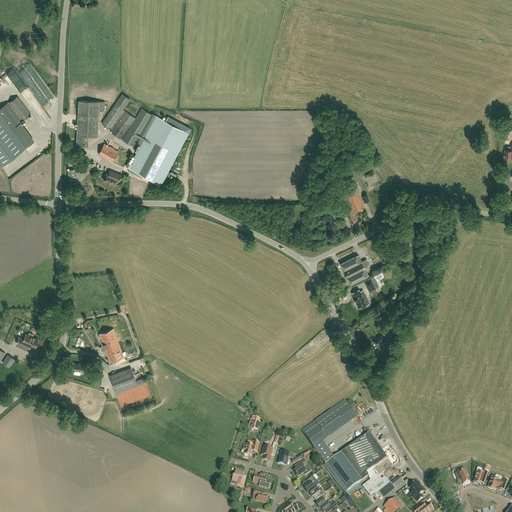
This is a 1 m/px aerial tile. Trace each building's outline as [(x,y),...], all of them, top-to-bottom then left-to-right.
[(130,99),(122,93),(102,123),(112,130),(111,132),(120,139),(135,118),(123,109),(130,99)] [(0,166),(25,148),(11,130),(31,114),(17,96),(8,103),(0,108),(0,166)] [(104,102),(100,102),(100,101),(79,100),(76,145),(87,146),(88,136),(98,136),(99,111),(104,111),(104,102)] [(141,174),(150,179),(161,185),(191,129),(168,116),(166,121),(157,116),(153,114),(152,115),(142,109),(122,140),(133,147),(135,142),(141,145),(132,163),(128,162),(126,166),(129,168),(141,174)] [(109,141),(107,144),(118,150),(120,146),(109,141)] [(99,154),(107,159),(112,162),(118,151),(104,144),(99,154)] [(78,167),(84,173),(93,164),(87,158),(78,167)] [(337,164),(339,181),(348,180),(347,164),(337,164)] [(77,185),(75,169),(67,170),(69,186),(77,185)] [(115,185),(116,181),(118,182),(120,179),(121,175),(110,170),(108,174),(106,173),(103,180),(115,185)] [(498,174),(496,191),(509,192),(510,176),(498,174)] [(353,212),(353,211),(364,206),(356,188),(345,192),(352,209),(351,209),(353,212)] [(356,220),(353,211),(353,212),(351,209),(345,211),(346,215),(347,215),(350,222),(356,220)] [(411,237),(418,235),(415,226),(408,228),(411,237)] [(386,244),(384,245),(382,247),(387,253),(391,249),(386,244)] [(358,255),(340,264),(343,270),(342,270),(346,278),(347,278),(350,284),(368,275),(365,268),(369,266),(366,259),(361,262),(358,255)] [(371,278),(364,282),(369,292),(376,289),(371,278)] [(367,299),(364,295),(365,295),(363,291),(360,292),(358,290),(354,293),(352,294),(354,297),(353,297),(356,302),(356,301),(358,304),(357,306),(358,307),(359,307),(361,306),(361,307),(366,305),(370,303),(367,299)] [(397,321),(391,328),(396,332),(402,324),(397,321)] [(385,325),(380,327),(384,335),(389,332),(385,325)] [(100,334),(110,362),(123,357),(113,329),(100,334)] [(19,336),(16,343),(29,349),(31,345),(35,347),(38,340),(32,337),(34,334),(29,332),(28,335),(26,334),(24,338),(19,336)] [(372,340),(378,353),(386,349),(380,336),(379,336),(376,338),(376,337),(372,339),(373,340),(372,340)] [(8,355),(3,363),(9,367),(14,359),(8,355)] [(91,365),(79,363),(79,364),(75,364),(74,370),(85,372),(85,369),(90,370),(91,365)] [(137,385),(137,383),(138,386),(143,384),(142,378),(136,380),(131,368),(109,376),(115,392),(137,385)] [(99,387),(101,379),(94,378),(92,385),(99,387)] [(323,441),(358,416),(345,399),(301,430),(325,464),(335,457),(323,441)] [(250,421),(249,427),(250,428),(250,429),(256,430),(259,421),(259,419),(255,418),(252,417),(251,420),(253,420),(252,422),(250,421)] [(390,484),(386,479),(385,479),(379,472),(375,466),(386,458),(369,433),(340,453),(335,457),(325,464),(346,493),(361,481),(367,476),(370,480),(367,483),(362,487),(370,496),(379,493),(390,484)] [(246,445),(246,447),(244,446),(243,450),(245,451),(244,455),(244,456),(247,457),(247,456),(250,456),(252,452),(256,453),(259,444),(253,442),(252,446),(246,445)] [(270,457),(270,456),(272,451),(275,452),(277,445),(273,444),(272,449),(263,447),(261,455),(264,456),(263,460),(269,461),(271,457),(270,457)] [(296,458),(295,459),(293,455),(281,451),(277,463),(286,466),(288,456),(291,457),(292,460),(291,461),(293,465),(298,462),(302,460),(300,456),(296,458)] [(303,460),(298,464),(297,464),(293,467),(296,470),(294,472),(296,475),(295,476),(298,478),(299,478),(301,476),(303,474),(305,477),(310,473),(306,467),(307,466),(303,460)] [(231,481),(237,483),(236,486),(243,488),(246,476),(243,475),(243,473),(239,472),(239,471),(235,470),(234,475),(233,474),(231,481)] [(457,481),(461,480),(462,484),(463,485),(469,483),(466,476),(467,476),(466,471),(465,471),(459,474),(458,472),(458,473),(454,474),(457,481)] [(476,477),(473,483),(480,485),(481,483),(484,484),(485,480),(488,473),(481,471),(480,473),(476,472),(475,476),(476,477)] [(454,485),(453,482),(456,481),(453,473),(450,474),(451,478),(445,481),(449,491),(456,488),(454,485)] [(307,493),(308,493),(319,485),(315,480),(318,478),(315,475),(313,477),(306,482),(308,485),(304,488),(307,493)] [(267,479),(264,478),(255,476),(254,482),(261,484),(260,487),(269,489),(270,483),(266,482),(267,479)] [(395,489),(403,483),(399,476),(390,483),(395,489)] [(491,477),(487,488),(495,490),(496,486),(499,488),(498,489),(503,491),(505,487),(507,481),(502,479),(501,481),(498,480),(495,479),(491,477)] [(424,492),(417,482),(410,487),(413,491),(411,493),(418,502),(423,498),(421,495),(424,492)] [(319,497),(324,493),(320,488),(317,490),(315,487),(319,485),(308,493),(312,498),(316,494),(318,497),(319,497)] [(261,491),(261,492),(255,490),(253,496),(257,497),(256,501),(265,503),(267,497),(265,496),(266,493),(261,491)] [(320,509),(326,504),(324,501),(327,499),(325,497),(327,496),(325,493),(324,493),(319,497),(321,500),(315,504),(319,509),(320,509)] [(345,494),(339,499),(342,503),(345,501),(351,508),(355,505),(345,494)] [(396,511),(400,509),(402,507),(395,498),(383,507),(387,511),(396,511)] [(332,504),(330,501),(326,504),(320,509),(322,511),(331,511),(338,508),(334,502),(332,504)] [(293,505),(292,506),(290,503),(285,506),(286,507),(280,511),(281,511),(296,511),(298,511),(293,505)]
